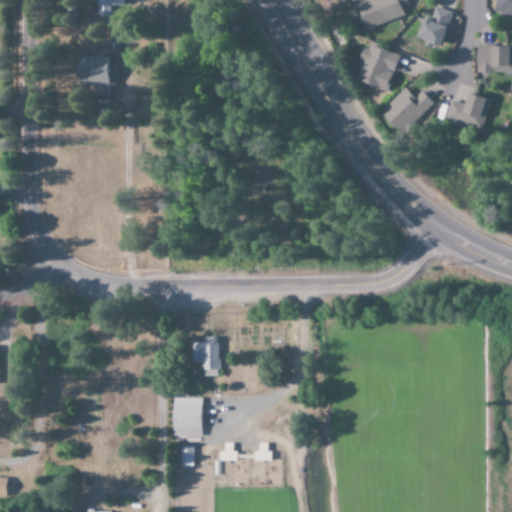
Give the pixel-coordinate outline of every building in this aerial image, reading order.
[(122,0),(74,0),(75,0),(97,0),(97,17),(110,17),(110,5),(123,5),(122,0)] [(406,5),(404,0),(366,0),(355,4),(364,29),(404,16),(401,7),(406,5)] [(415,38),(441,44),(449,11),(433,7),(430,19),(421,17),(415,38)] [(387,91),(399,54),(365,44),(360,61),(362,61),(356,81),(387,91)] [(511,45),(475,46),(475,73),(511,72),(511,45)] [(108,56),(78,55),(77,85),(92,85),(92,94),(105,95),(105,87),(114,88),(115,64),(107,64),(108,56)] [(421,90),(413,97),(405,88),(378,112),(400,136),(434,106),(421,90)] [(449,100),(444,121),(479,130),(488,99),(466,93),(463,104),(449,100)] [(201,377),(217,376),(217,337),(202,337),(202,343),(191,343),(192,363),(201,363),(201,377)] [(171,399),(172,437),(201,436),(200,398),(171,399)] [(218,462),(234,461),(233,443),(222,444),(222,451),(218,452),(218,462)] [(179,447),(180,467),(192,467),(192,447),(179,447)]
